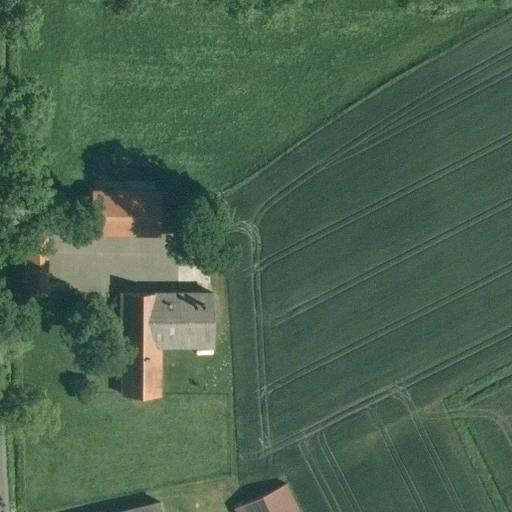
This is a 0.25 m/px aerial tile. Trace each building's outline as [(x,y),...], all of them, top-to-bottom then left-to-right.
[(162,191),(94,190),(93,230),(161,231),(162,191)] [(49,288),(49,228),(20,228),(20,288),(49,288)] [(214,291),(123,291),(123,337),(124,337),(161,337),(161,343),(214,343),(214,291)] [(161,337),(124,337),(124,393),(161,393),(161,343),(161,337)] [(301,511),(287,482),(236,507),(238,511),(301,511)] [(164,511),(162,501),(114,511),(164,511)]
